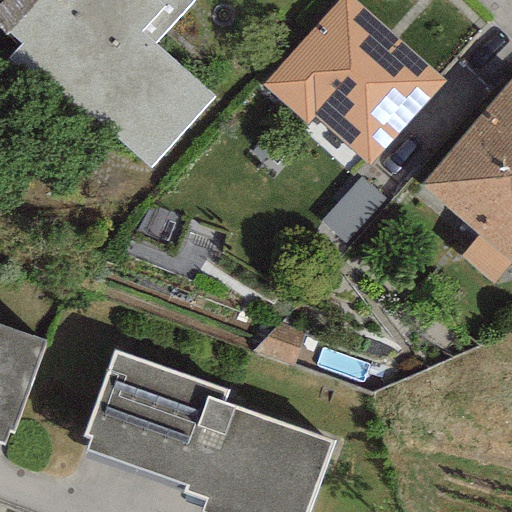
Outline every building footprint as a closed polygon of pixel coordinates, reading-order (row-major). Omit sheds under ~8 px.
[(93,0),(81,15),(64,0),(23,49),(170,172),(225,106),(160,51),(202,0),(93,0)] [(441,89),(354,13),(282,89),(372,172),(441,89)] [(511,88),(423,186),(511,267),(511,88)] [(0,443),(1,443),(5,429),(11,431),(43,338),(0,323),(0,443)] [(234,388),(114,346),(84,433),(92,436),(88,448),(188,483),(184,495),(201,501),(197,511),(305,511),(332,437),(229,401),(234,388)]
